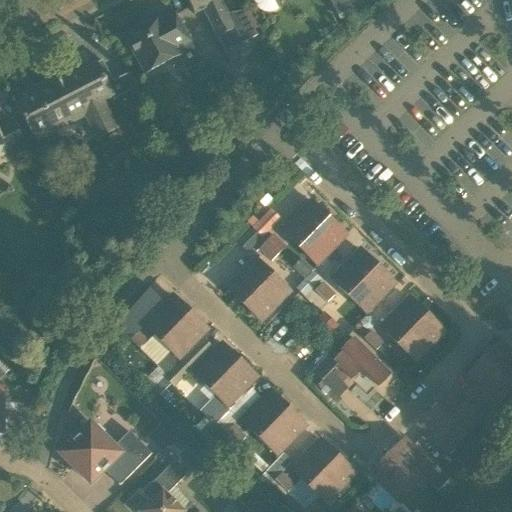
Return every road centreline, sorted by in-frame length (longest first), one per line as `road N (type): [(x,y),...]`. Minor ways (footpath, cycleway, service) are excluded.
road 1 (residential): [(276,130),(471,326),(474,345),(370,445),(351,443),(159,259)]
road 2 (residential): [(276,130),(415,0)]
road 3 (residential): [(159,259),(276,130)]
